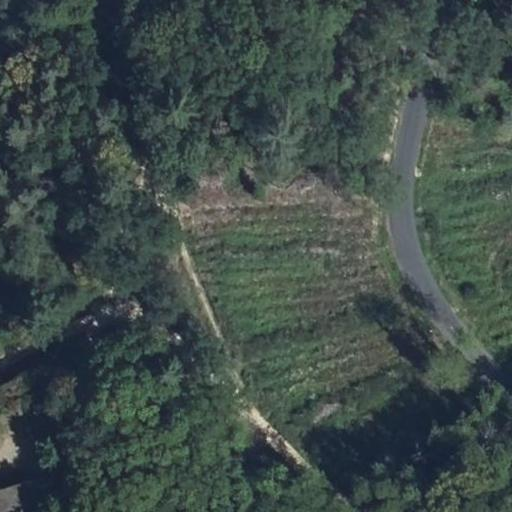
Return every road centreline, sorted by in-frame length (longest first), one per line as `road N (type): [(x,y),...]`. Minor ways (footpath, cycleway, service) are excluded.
road 1 (tertiary): [(511,394),(419,284),(400,224),(399,174),(442,0)]
road 2 (track): [(0,365),(37,343),(100,327),(183,353),(251,408),(344,511)]
road 3 (track): [(280,511),(251,408),(141,120)]
road 4 (track): [(118,0),(141,120),(144,242),(100,327)]
road 5 (track): [(80,333),(89,478),(99,511)]
